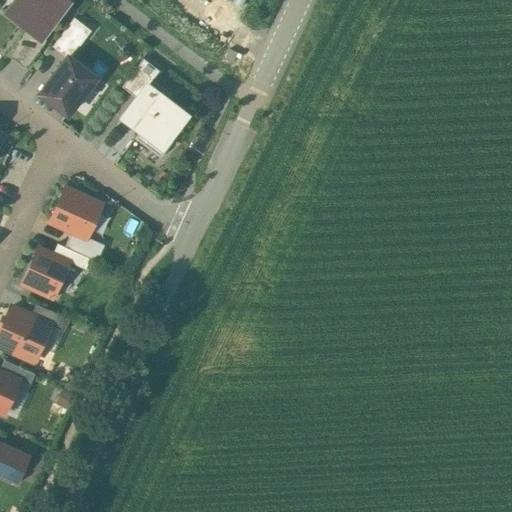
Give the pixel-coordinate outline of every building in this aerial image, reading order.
[(66,0),(13,0),(5,11),(26,26),(40,36),(40,35),(66,0)] [(51,45),(65,56),(66,54),(69,57),(90,29),(72,16),(51,45)] [(40,36),(26,26),(5,53),(24,67),(45,39),(40,35),(40,36)] [(69,57),(66,54),(65,56),(38,91),(66,113),(94,76),(69,57)] [(120,85),(135,97),(146,82),(151,77),(152,78),(158,69),(142,57),(120,85)] [(151,77),(146,82),(166,98),(170,92),(152,78),(151,77)] [(166,98),(146,82),(135,97),(121,116),(138,129),(157,142),(161,137),(171,123),(182,109),(166,98)] [(179,129),(171,123),(161,137),(169,143),(179,129)] [(159,156),(169,143),(161,137),(157,142),(138,129),(133,136),(159,156)] [(100,203),(63,187),(49,219),(71,229),(85,235),(100,203)] [(85,235),(71,229),(63,245),(89,257),(96,260),(103,244),(85,235)] [(56,242),(51,253),(67,260),(84,268),(89,257),(63,245),(56,242)] [(51,253),(36,246),(21,281),(51,296),(67,260),(51,253)] [(49,324),(62,330),(67,318),(35,304),(30,315),(49,324)] [(30,315),(10,306),(0,328),(0,344),(33,359),(39,346),(49,324),(30,315)] [(49,324),(39,346),(52,352),(62,330),(49,324)] [(3,358),(0,364),(0,370),(18,379),(29,383),(34,373),(3,358)] [(0,370),(0,411),(3,413),(18,379),(0,370)] [(30,454),(0,440),(0,475),(17,483),(30,454)]
